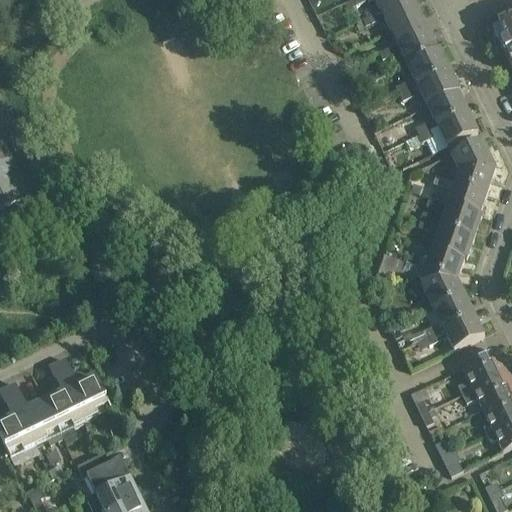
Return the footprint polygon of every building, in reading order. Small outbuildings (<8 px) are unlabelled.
[(379,15),(410,0),(409,0),(357,0),(352,2),(355,8),(372,0),(379,15)] [(410,0),(379,15),(389,36),(405,28),(410,40),(426,33),(423,27),(420,21),(410,0)] [(362,22),(366,30),(377,24),(374,17),(362,22)] [(511,20),(491,31),(511,73),(511,20)] [(405,28),(389,36),(405,68),(436,54),(426,33),(410,40),(405,28)] [(381,64),(394,58),(390,50),(377,55),(381,64)] [(438,52),(436,54),(405,68),(416,90),(448,74),(438,52)] [(448,74),(416,90),(426,111),(456,96),(459,95),(448,74)] [(394,89),(398,98),(410,92),(406,84),(394,89)] [(414,99),(410,92),(398,98),(402,105),(414,99)] [(432,123),(415,132),(419,138),(419,139),(436,131),(466,116),(456,96),(426,111),(431,122),(432,123)] [(436,131),(419,139),(422,145),(423,146),(425,145),(432,158),(446,152),(476,137),(466,116),(436,131)] [(449,159),(456,173),(493,171),(480,144),(449,159)] [(0,145),(0,169),(11,164),(2,145),(0,145)] [(0,194),(21,184),(11,164),(0,169),(0,194)] [(457,175),(453,187),(485,199),(494,173),(493,171),(456,173),(457,175)] [(435,180),(433,187),(444,192),(447,184),(435,180)] [(0,218),(31,204),(21,184),(0,194),(0,218)] [(413,187),(410,195),(419,199),(422,191),(413,187)] [(472,218),(478,220),(478,219),(485,199),(453,187),(446,209),(472,218)] [(0,242),(40,223),(31,204),(0,218),(0,242)] [(443,217),(438,231),(473,243),(473,242),(480,220),(478,219),(478,220),(472,218),(446,209),(443,217)] [(423,216),(421,223),(433,228),(436,220),(423,216)] [(433,228),(421,223),(418,231),(430,235),(433,228)] [(465,264),(473,243),(438,231),(431,253),(463,264),(465,264)] [(431,253),(423,274),(456,285),(463,264),(431,253)] [(406,266),(418,270),(421,263),(408,259),(406,266)] [(418,270),(406,266),(403,274),(416,278),(418,270)] [(463,299),(456,285),(423,274),(419,287),(432,314),(463,299)] [(438,326),(421,334),(422,337),(425,343),(473,320),(463,299),(432,314),(438,326)] [(473,320),(425,343),(427,349),(445,340),(446,343),(452,355),(483,341),(473,320)] [(500,365),(496,357),(461,374),(467,384),(456,389),(461,400),(511,375),(511,365),(509,360),(500,365)] [(65,361),(57,365),(88,425),(112,413),(96,379),(78,388),(76,383),(65,361)] [(60,391),(62,396),(45,404),(61,437),(88,425),(57,365),(49,369),(60,391)] [(511,375),(461,400),(465,408),(476,403),(482,415),(511,400),(511,375)] [(15,385),(7,389),(37,450),(48,444),(50,449),(64,443),(61,437),(45,404),(28,412),(15,385)] [(0,392),(0,396),(12,420),(0,425),(0,439),(15,470),(37,459),(39,463),(44,461),(40,452),(38,453),(36,450),(37,450),(7,389),(0,392)] [(511,400),(482,415),(487,426),(484,427),(482,431),(486,439),(511,425),(511,400)] [(416,407),(422,419),(429,416),(423,403),(416,407)] [(435,426),(429,416),(422,419),(427,430),(435,426)] [(496,443),(502,456),(511,451),(511,425),(486,439),(488,443),(493,445),(496,443)] [(110,448),(111,442),(103,440),(102,446),(110,448)] [(442,460),(449,456),(449,455),(443,445),(436,448),(442,460)] [(454,453),(449,455),(449,456),(442,460),(452,481),(464,475),(458,465),(459,465),(454,453)] [(83,482),(87,480),(96,499),(131,482),(134,481),(130,473),(124,461),(111,468),(106,456),(77,470),(83,482)] [(60,468),(51,473),(54,480),(63,475),(60,468)] [(131,482),(96,499),(88,503),(92,511),(120,511),(141,502),(143,501),(134,481),(131,482)] [(485,491),(489,499),(501,493),(497,485),(485,491)] [(46,511),(41,503),(44,502),(38,489),(28,494),(36,511),(46,511)] [(506,511),(501,501),(504,500),(501,493),(489,499),(495,511),(506,511)] [(148,511),(143,501),(141,502),(120,511),(148,511)]
